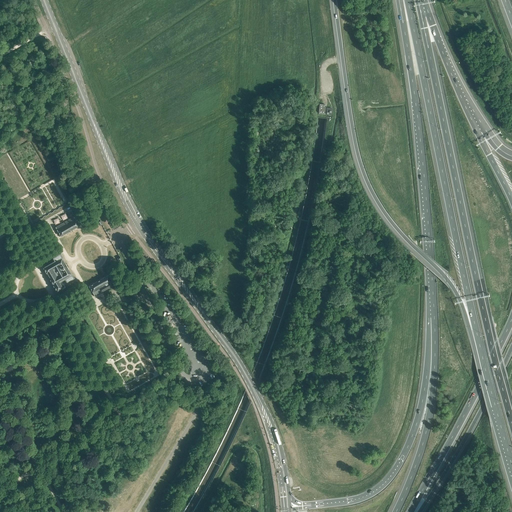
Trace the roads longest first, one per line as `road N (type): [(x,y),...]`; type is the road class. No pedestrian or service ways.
road 1 (motorway): [(511,425),(421,14)]
road 2 (motorway): [(334,0),(364,176),(402,236),(455,290),(480,347)]
road 3 (motorway): [(407,0),(480,347)]
road 4 (unclassified): [(135,511),(196,405),(117,236),(139,223)]
road 5 (primary): [(285,507),(274,438),(254,391),(139,223)]
road 6 (motorway): [(403,0),(434,316)]
road 7 (motorway): [(434,316),(416,422),(391,475),(352,500),(285,507)]
road 8 (primary): [(139,223),(43,0)]
road 9 (motorway): [(410,511),(511,319)]
road 10 (motorway): [(434,316),(426,431),(395,511)]
road 11 (motorway): [(418,511),(511,346)]
road 12 (motorway): [(477,133),(421,14)]
road 13 (motorway): [(480,347),(511,464)]
